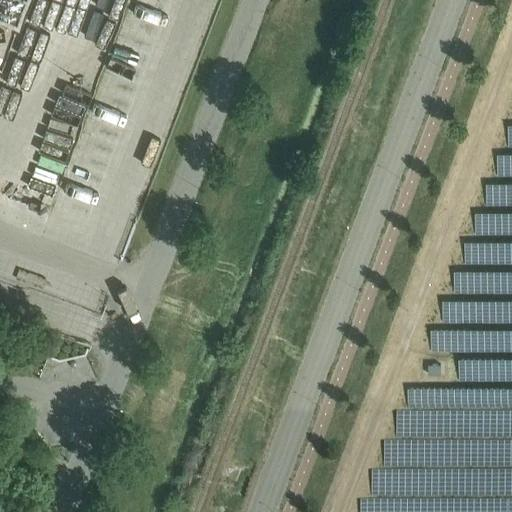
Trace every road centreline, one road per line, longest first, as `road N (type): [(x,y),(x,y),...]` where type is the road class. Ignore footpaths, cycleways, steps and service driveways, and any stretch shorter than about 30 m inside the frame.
road 1 (tertiary): [(263,511),(452,0)]
road 2 (unclassified): [(65,511),(252,0)]
